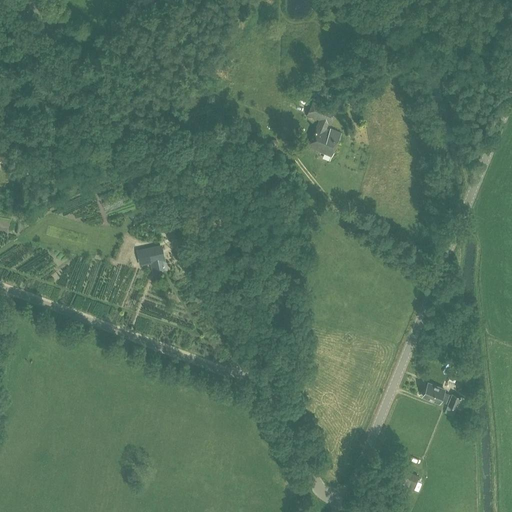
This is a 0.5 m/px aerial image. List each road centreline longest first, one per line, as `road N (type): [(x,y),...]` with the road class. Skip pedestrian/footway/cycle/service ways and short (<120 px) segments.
road 1 (unclassified): [(268,389),(25,0)]
road 2 (tertiary): [(344,507),(511,97)]
road 3 (unclassified): [(0,288),(268,389)]
road 4 (unclassified): [(344,507),(321,490),(268,389)]
